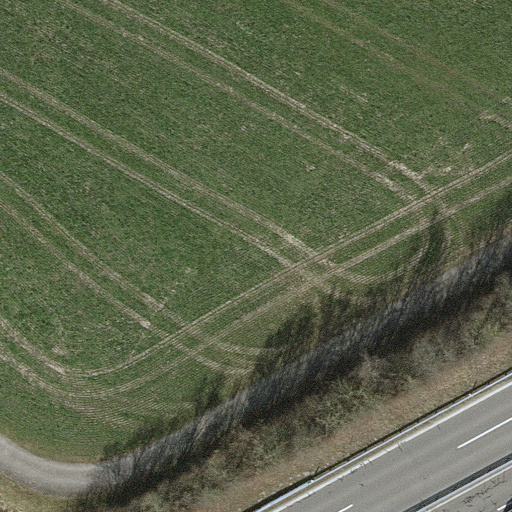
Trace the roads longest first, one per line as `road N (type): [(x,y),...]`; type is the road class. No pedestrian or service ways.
road 1 (track): [(0,453),(51,479),(87,481),(131,469),(511,251)]
road 2 (trunk): [(511,420),(343,511)]
